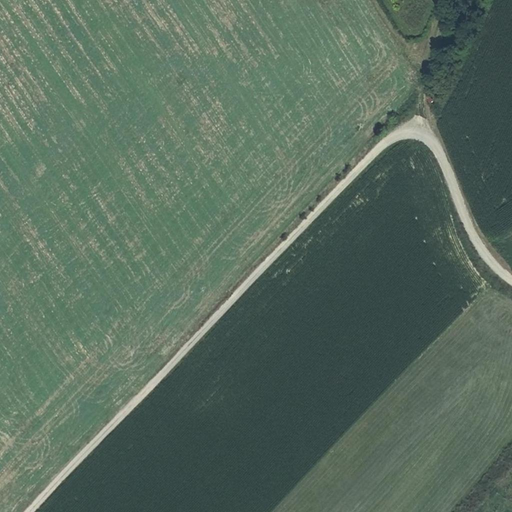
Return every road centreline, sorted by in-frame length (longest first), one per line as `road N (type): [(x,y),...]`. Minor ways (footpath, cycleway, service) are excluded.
road 1 (track): [(424,100),(34,511)]
road 2 (track): [(371,0),(424,86),(482,264)]
